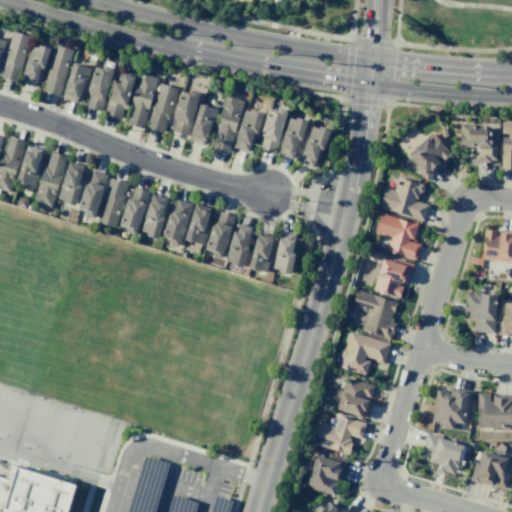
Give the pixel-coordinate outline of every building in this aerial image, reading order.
[(12,31),(30,36),(16,82),(0,77),(0,74),(2,68),(1,68),(12,31)] [(54,44),(72,50),(58,95),(42,90),(44,82),(43,81),(54,44)] [(38,45),(49,48),(43,68),(40,67),(34,86),(19,82),(31,45),(38,47),(38,45)] [(72,63),(89,68),(82,91),(80,90),(76,102),(61,97),(72,63)] [(101,70),(103,67),(105,66),(111,67),(112,70),(100,110),(85,106),(88,94),(85,94),(93,68),(101,70)] [(116,69),(135,74),(125,108),(122,107),(121,111),(123,112),(120,119),(103,113),(116,69)] [(138,72),(156,77),(146,109),(144,108),(143,110),(146,111),(141,127),(126,123),(130,110),(127,109),(138,72)] [(159,83),(176,88),(167,119),(165,119),(163,125),(165,125),(163,131),(146,126),(159,83)] [(187,95),(188,91),(191,90),(197,91),(198,94),(185,135),(170,130),(174,118),(171,118),(179,92),(187,95)] [(224,95),(242,101),(233,132),(231,131),(230,134),(232,134),(227,151),(212,146),(216,133),(213,132),(224,95)] [(199,104),(216,110),(209,133),(207,132),(203,144),(188,139),(199,104)] [(275,112),(276,109),(279,107),(284,109),(286,112),(273,152),(258,148),(262,136),(259,135),(267,110),(275,112)] [(251,110),(262,113),(255,133),(253,132),(247,151),(232,147),(243,110),(250,112),(251,110)] [(295,117),(306,121),(300,141),(298,140),(292,159),(277,154),(288,117),(295,119),(295,117)] [(511,168),(499,168),(500,121),(511,121),(511,168)] [(496,142),(495,160),(489,160),(489,162),(472,162),(472,147),(458,147),(459,124),(490,124),(490,142),(496,142)] [(318,126),(329,130),(322,150),(319,149),(312,167),(297,162),(311,126),(317,128),(318,126)] [(431,131),(451,154),(442,161),(439,158),(436,161),(440,166),(432,173),(433,175),(424,182),(411,167),(414,165),(405,154),(431,131)] [(8,137),(23,142),(18,158),(16,157),(15,160),(17,160),(8,191),(0,188),(0,156),(2,150),(4,151),(8,137)] [(26,145),(41,150),(37,162),(40,163),(33,185),(15,180),(26,145)] [(50,152),(65,156),(60,173),(57,172),(56,175),(59,176),(50,206),(32,201),(43,165),(46,165),(50,152)] [(68,161),(83,166),(77,184),(80,185),(74,205),(62,202),(63,199),(56,197),(68,161)] [(91,170),(106,175),(94,216),(91,217),(85,216),(84,213),(85,210),(76,207),(84,181),(87,182),(91,170)] [(396,176),(422,184),(417,199),(415,198),(414,200),(427,204),(422,221),(377,207),(384,187),(392,189),(396,176)] [(109,178),(126,183),(124,190),(123,190),(121,196),(123,197),(114,227),(95,221),(109,178)] [(132,187),(148,192),(135,233),(132,234),(127,232),(125,230),(127,226),(118,224),(126,198),(129,199),(132,187)] [(151,194),(166,198),(160,217),(163,218),(157,238),(145,235),(146,232),(140,230),(151,194)] [(176,198),(191,203),(178,244),(176,246),(170,244),(168,241),(169,238),(161,235),(169,210),(172,211),(176,198)] [(194,203),(210,208),(206,221),(209,222),(201,245),(199,244),(197,253),(184,249),(185,243),(192,245),(193,242),(183,239),(194,203)] [(218,211),(234,216),(220,258),(213,256),(211,253),(212,250),(204,247),(212,221),(215,222),(218,211)] [(419,244),(414,259),(386,250),(390,236),(374,231),(379,212),(417,224),(412,239),(408,238),(407,241),(419,244)] [(235,222),(250,227),(244,246),(247,247),(241,267),(229,264),(230,261),(223,259),(235,222)] [(279,230),(271,268),(278,269),(278,271),(289,274),(294,254),(291,253),(295,233),(279,230)] [(511,232),(497,231),(484,230),(480,259),(511,262),(511,232)] [(257,232),(272,236),(269,248),(272,249),(265,272),(247,267),(257,232)] [(405,283),(408,272),(410,272),(413,264),(395,259),(394,262),(381,258),(372,289),(398,297),(401,287),(398,286),(399,282),(405,283)] [(356,289),(396,301),(391,318),(389,317),(387,322),(394,324),(392,333),(390,333),(388,339),(359,331),(365,312),(350,308),(356,289)] [(494,333),(496,294),(464,292),(463,311),(468,312),(468,321),(472,321),(472,332),(494,333)] [(511,302),(500,303),(500,334),(511,334),(511,302)] [(382,364),(389,343),(348,331),(337,366),(364,374),(368,361),(363,359),(364,356),(374,359),(374,361),(382,364)] [(365,418),(374,385),(345,377),(341,390),(335,389),(332,397),(338,399),(335,410),(365,418)] [(431,421),(438,421),(438,427),(465,430),(468,390),(447,388),(447,390),(434,389),(431,421)] [(489,398),(489,392),(476,393),(477,429),(511,428),(511,398),(489,398)] [(346,453),(350,436),(360,438),(364,423),(337,415),(333,429),(315,424),(310,443),(346,453)] [(462,444),(425,434),(420,452),(429,454),(427,462),(436,464),(434,470),(453,475),(462,444)] [(511,466),(511,459),(481,450),(478,462),(474,461),(468,480),(491,487),(492,485),(505,489),(511,466)] [(305,487),(334,495),(345,460),(337,458),(337,461),(314,455),(305,487)] [(0,477),(0,511),(67,511),(75,486),(8,466),(4,479),(0,477)] [(318,511),(344,511),(341,509),(339,511),(327,502),(318,511)]
